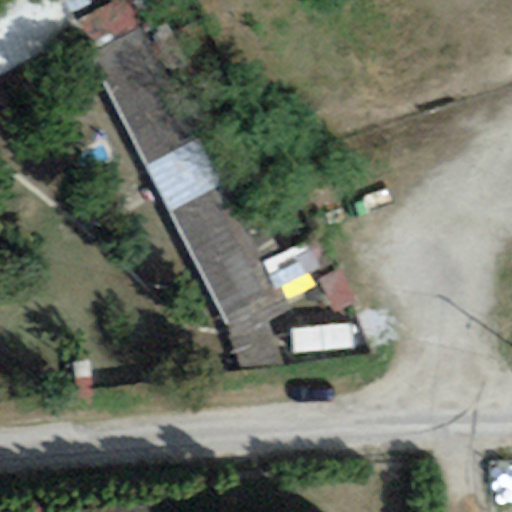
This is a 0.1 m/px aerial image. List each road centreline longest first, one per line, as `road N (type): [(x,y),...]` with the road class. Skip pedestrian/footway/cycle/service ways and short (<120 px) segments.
road 1 (residential): [(0,461),(511,425)]
road 2 (unknown): [(406,431),(435,318),(489,221),(511,197)]
